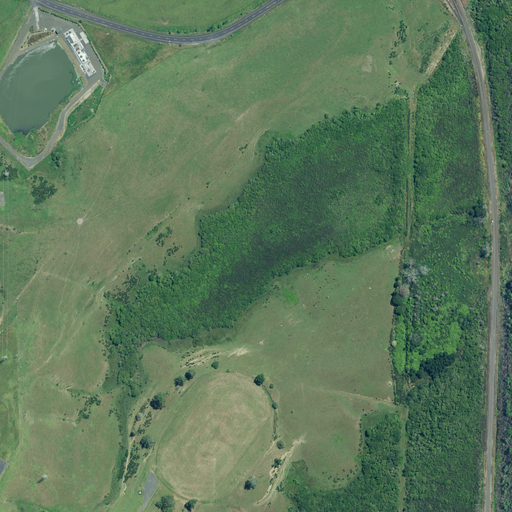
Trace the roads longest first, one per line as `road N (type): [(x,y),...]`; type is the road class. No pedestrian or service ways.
road 1 (track): [(140,511),(156,486),(190,501),(257,503),(288,457),(280,417),(297,387),(402,410),(401,511)]
road 2 (unclassified): [(41,0),(176,39),(216,35),(278,0)]
